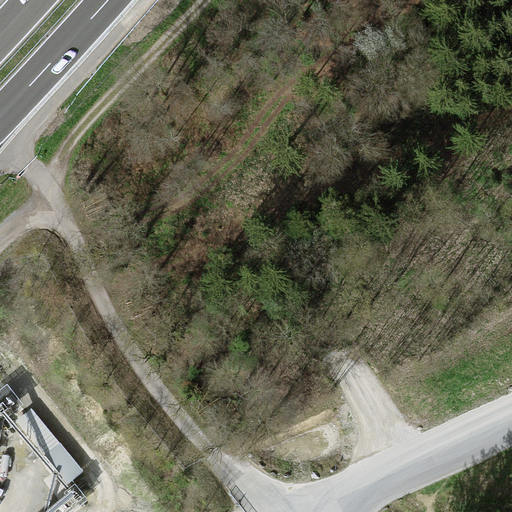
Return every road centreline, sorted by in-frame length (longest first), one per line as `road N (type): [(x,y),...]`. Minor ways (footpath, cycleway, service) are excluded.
road 1 (track): [(264,511),(132,352),(28,163)]
road 2 (track): [(0,240),(52,197),(75,134),(205,0)]
road 3 (track): [(511,422),(319,511)]
road 4 (motorway): [(0,117),(107,0)]
